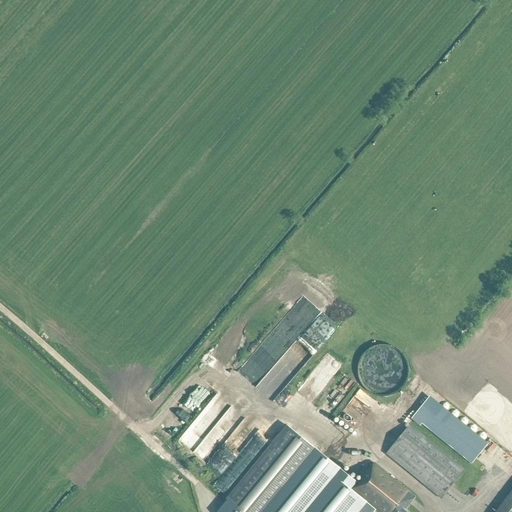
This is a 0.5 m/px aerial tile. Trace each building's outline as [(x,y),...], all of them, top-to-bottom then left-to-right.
[(299,369),(331,334),(314,319),(282,353),(299,369)] [(399,390),(403,386),(406,381),(408,376),(409,370),(408,364),(406,359),(403,354),(399,350),(394,347),(389,345),(383,344),(377,345),(371,347),(367,350),(363,355),(360,360),(358,365),(358,370),(358,376),(360,381),(363,386),(367,390),(372,393),(378,396),(383,396),(389,396),(395,393),(399,390)] [(367,415),(377,399),(359,388),(349,404),(367,415)] [(472,464),(488,443),(430,395),(411,418),(420,426),(422,423),(472,464)] [(234,458),(221,449),(246,416),(229,403),(193,453),(222,474),(234,458)] [(358,483),(286,424),(214,511),(351,511),(363,498),(379,511),(407,511),(405,510),(415,497),(374,463),(358,483)] [(441,498),(464,470),(410,425),(386,454),(441,498)] [(511,511),(511,489),(494,511),(511,511)]
